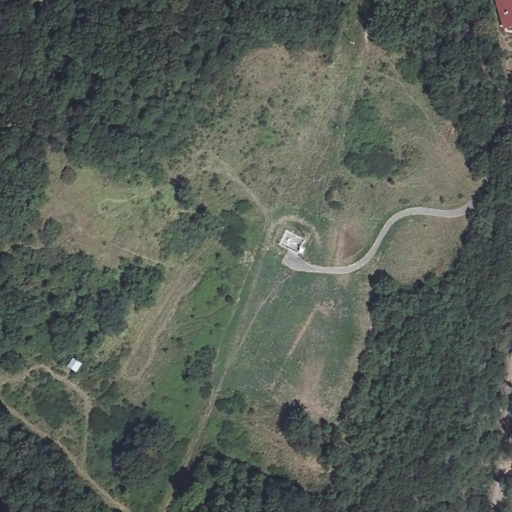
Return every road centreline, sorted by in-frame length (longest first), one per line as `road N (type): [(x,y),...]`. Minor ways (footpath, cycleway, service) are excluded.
road 1 (track): [(299,265),(263,297),(162,511)]
road 2 (track): [(511,375),(505,469),(492,511)]
